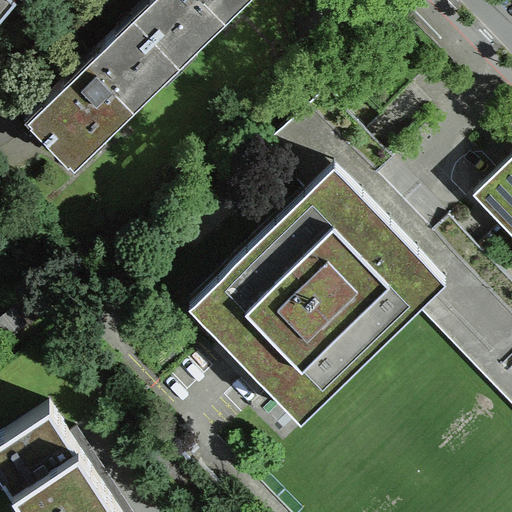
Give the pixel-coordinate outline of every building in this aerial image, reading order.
[(141,0),(134,7),(180,55),(237,0),(141,0)] [(180,55),(134,7),(66,72),(28,109),(32,113),(30,114),(69,154),(70,152),(74,157),(180,55)] [(325,81),(264,141),(304,183),(189,294),(301,410),(416,299),(511,398),(511,275),(449,210),(432,227),(395,189),(376,169),(393,152),(325,81)] [(473,187),(511,227),(511,149),(496,165),(473,187)] [(17,308),(0,320),(9,333),(26,320),(17,308)] [(71,441),(68,442),(42,402),(0,429),(0,469),(1,470),(0,470),(0,483),(13,503),(19,499),(28,511),(117,511),(77,450),(71,441)]
